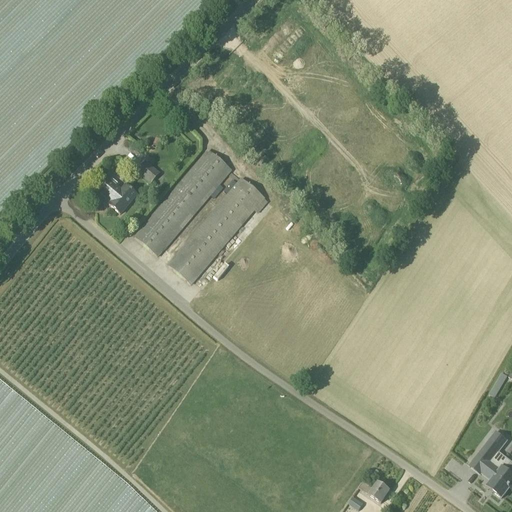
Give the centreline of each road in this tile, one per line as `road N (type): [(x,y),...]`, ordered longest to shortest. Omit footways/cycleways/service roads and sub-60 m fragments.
road 1 (unclassified): [(465,511),(56,201)]
road 2 (unclassified): [(56,201),(253,0)]
road 3 (unknown): [(0,369),(163,511)]
